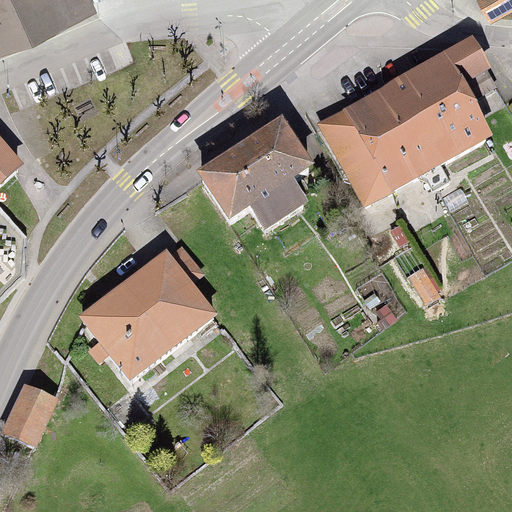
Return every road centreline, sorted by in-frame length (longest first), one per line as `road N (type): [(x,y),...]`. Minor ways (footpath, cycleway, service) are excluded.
road 1 (primary): [(291,46),(162,153),(90,226),(40,298),(0,386)]
road 2 (residential): [(291,46),(244,15),(189,15),(124,28),(0,76)]
